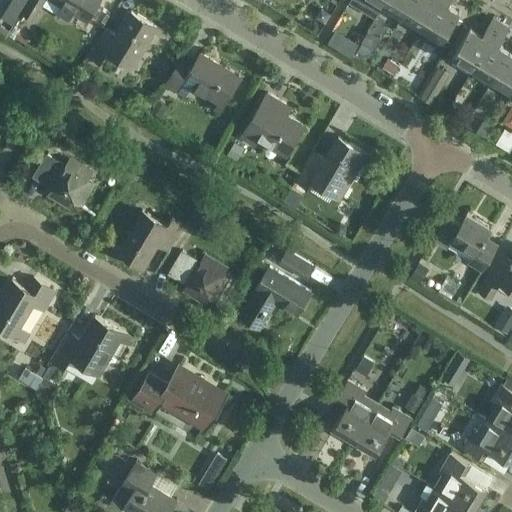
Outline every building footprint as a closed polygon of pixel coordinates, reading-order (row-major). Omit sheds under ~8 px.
[(7,0),(0,12),(0,13),(15,22),(21,12),(27,0),(7,0)] [(31,18),(41,0),(27,0),(21,12),(31,18)] [(53,0),(62,5),(58,12),(68,18),(72,11),(85,19),(96,0),(53,0)] [(349,0),(374,15),(381,3),(382,0),(349,0)] [(383,0),(381,4),(401,16),(410,0),(383,0)] [(410,0),(401,16),(421,28),(437,0),(410,0)] [(437,0),(421,28),(441,40),(443,37),(448,40),(461,19),(456,15),(459,11),(446,4),(448,0),(437,0)] [(106,27),(90,53),(100,59),(106,50),(132,66),(153,31),(161,36),(165,30),(130,9),(116,33),(106,27)] [(464,23),(448,50),(452,53),(451,55),(472,68),(500,21),(491,16),(481,33),(469,26),(464,23)] [(500,21),(472,68),(492,80),(509,51),(497,43),(507,26),(500,21)] [(360,39),(355,48),(365,54),(370,45),(360,39)] [(511,52),(509,51),(492,80),(511,92),(511,90),(511,52)] [(179,60),(165,84),(184,95),(190,84),(217,100),(213,107),(217,110),(238,75),(199,52),(190,66),(179,60)] [(398,64),(386,57),(381,66),(393,74),(398,64)] [(84,60),(76,72),(90,80),(97,68),(84,60)] [(433,75),(420,95),(431,102),(436,94),(434,91),(441,80),(433,75)] [(266,91),(239,135),(253,144),(257,136),(285,153),(302,124),(275,107),(279,100),(266,91)] [(158,98),(151,108),(161,114),(167,103),(158,98)] [(0,123),(24,138),(34,121),(5,103),(0,112),(0,123)] [(58,111),(40,141),(51,148),(69,118),(58,111)] [(483,117),(474,131),(484,137),(493,123),(483,117)] [(307,185),(310,179),(337,196),(361,156),(369,161),(372,155),(338,134),(323,157),(312,150),(295,178),(307,185)] [(234,140),(227,150),(235,155),(242,145),(234,140)] [(33,175),(52,186),(48,193),(70,206),(74,199),(81,203),(94,182),(87,178),(91,171),(70,157),(65,165),(46,153),(33,175)] [(290,185),(283,197),(295,205),(302,193),(290,185)] [(208,232),(221,210),(222,209),(201,197),(187,220),(208,232)] [(142,207),(121,244),(112,238),(109,244),(143,264),(157,241),(168,248),(183,223),(171,216),(167,222),(142,207)] [(466,211),(459,222),(448,215),(433,238),(446,246),(451,238),(473,252),(468,260),(481,267),(495,243),(483,236),(489,226),(466,211)] [(340,220),(334,223),(334,230),(340,234),(346,231),(346,224),(340,220)] [(170,271),(188,282),(184,288),(206,301),(210,294),(217,299),(230,277),(222,273),(226,266),(205,253),(201,260),(182,249),(170,271)] [(286,249),(279,260),(304,276),(311,264),(286,249)] [(511,256),(501,274),(490,268),(477,289),(489,296),(499,280),(511,287),(511,256)] [(418,261),(410,273),(420,279),(427,267),(418,261)] [(256,289),(240,315),(256,325),(272,299),(296,313),(310,291),(268,265),(254,288),(256,289)] [(445,290),(456,274),(444,267),(434,283),(445,290)] [(32,302),(43,309),(55,291),(32,276),(24,287),(11,279),(0,296),(0,326),(23,341),(26,337),(15,329),(32,302)] [(499,320),(508,326),(511,319),(511,302),(510,302),(499,320)] [(96,372),(110,350),(118,356),(130,336),(94,315),(80,339),(69,332),(52,360),(64,367),(70,356),(96,372)] [(458,352),(452,362),(462,369),(468,358),(469,358),(458,351),(458,352)] [(363,353),(355,367),(365,373),(373,360),(363,353)] [(26,365),(19,376),(35,386),(42,375),(26,365)] [(149,372),(134,396),(153,408),(160,398),(204,425),(224,392),(178,365),(167,383),(149,372)] [(35,386),(35,387),(46,394),(54,380),(43,374),(42,375),(35,386)] [(343,406),(330,428),(352,441),(373,407),(359,399),(364,390),(346,379),(334,400),(343,406)] [(497,407),(490,420),(511,433),(511,390),(500,383),(489,402),(497,407)] [(413,391),(405,404),(414,409),(422,397),(413,391)] [(373,407),(352,441),(374,454),(387,432),(398,438),(410,417),(392,406),(386,415),(373,407)] [(425,408),(419,418),(427,424),(434,414),(425,408)] [(473,429),(462,446),(483,459),(489,448),(511,462),(511,460),(511,433),(490,420),(484,417),(476,430),(473,429)] [(411,425),(405,435),(418,443),(425,433),(411,425)] [(197,474),(207,478),(220,448),(210,443),(197,474)] [(447,476),(439,489),(473,509),(485,488),(462,475),(469,464),(449,452),(438,470),(447,476)] [(123,482),(113,498),(123,504),(135,511),(168,511),(176,499),(150,483),(156,473),(134,460),(122,481),(123,482)] [(374,485),(369,494),(381,501),(386,493),(374,485)] [(470,511),(473,509),(439,489),(430,503),(421,497),(412,511),(470,511)]
